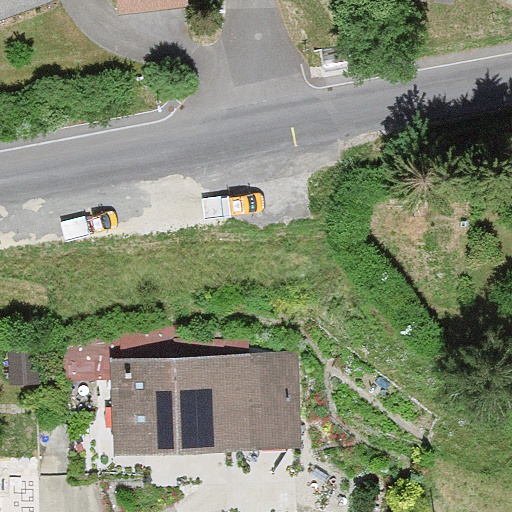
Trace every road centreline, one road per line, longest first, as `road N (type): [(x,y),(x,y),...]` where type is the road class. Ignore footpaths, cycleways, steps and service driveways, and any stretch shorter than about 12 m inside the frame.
road 1 (tertiary): [(511,78),(241,129)]
road 2 (tertiary): [(241,129),(0,175)]
road 3 (residential): [(241,129),(229,0)]
